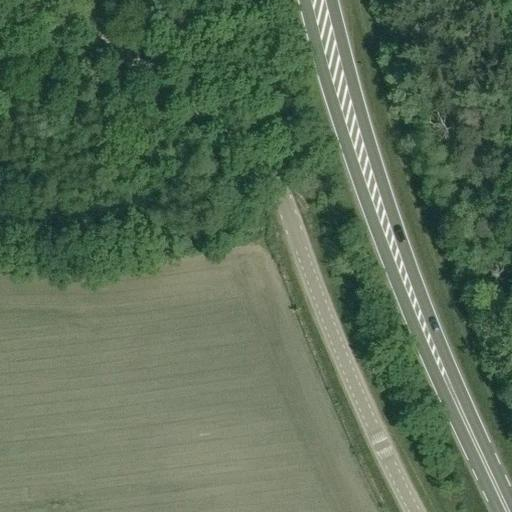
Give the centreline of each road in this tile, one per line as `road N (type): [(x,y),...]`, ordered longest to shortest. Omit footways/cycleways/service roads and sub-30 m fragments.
road 1 (unclassified): [(415,511),(358,399),(276,181),(241,142),(25,0)]
road 2 (primary): [(506,511),(382,222),(319,0)]
